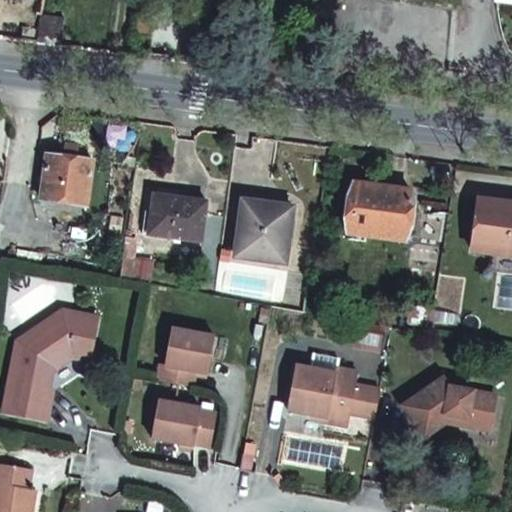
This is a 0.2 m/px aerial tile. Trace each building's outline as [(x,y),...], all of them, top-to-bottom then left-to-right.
[(36,42),(60,46),(64,19),(40,16),(36,42)] [(90,163),(47,157),(40,199),(85,206),(90,163)] [(408,191),(354,183),(348,235),(402,242),(408,191)] [(205,202),(154,195),(153,199),(146,198),(142,233),(199,241),(205,202)] [(511,204),(479,200),(478,206),(474,231),(472,251),(511,256),(511,204)] [(292,208),(243,202),(236,257),(285,264),(292,208)] [(474,231),(478,206),(466,204),(462,230),(474,231)] [(43,375),(49,376),(72,362),(88,365),(96,323),(57,316),(14,344),(6,387),(13,388),(10,405),(2,403),(0,416),(0,417),(43,425),(49,394),(46,393),(35,392),(38,377),(43,375)] [(212,338),(168,331),(162,368),(157,368),(154,383),(190,390),(194,374),(205,376),(212,338)] [(374,421),(379,392),(355,389),(358,376),(335,372),(334,377),(294,370),(286,414),(326,421),(325,427),(347,431),(350,418),(374,421)] [(46,393),(49,376),(43,375),(38,377),(35,392),(46,393)] [(450,389),(442,380),(400,408),(424,439),(450,421),(458,422),(460,427),(490,432),(496,397),(450,389)] [(13,388),(6,387),(2,403),(10,405),(13,388)] [(198,410),(155,403),(149,442),(193,450),(193,445),(209,448),(214,417),(198,414),(198,410)] [(34,511),(38,495),(28,493),(31,476),(0,470),(0,511),(34,511)]
